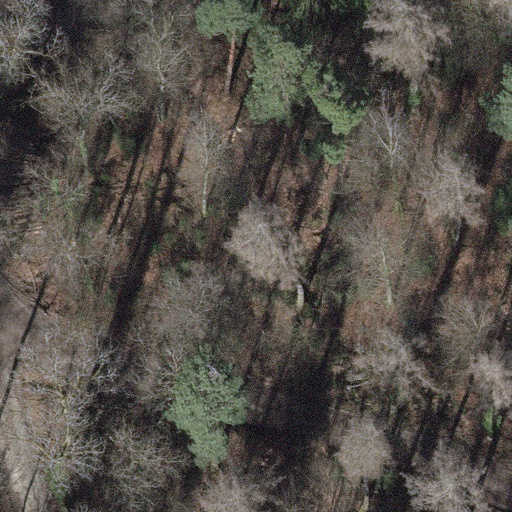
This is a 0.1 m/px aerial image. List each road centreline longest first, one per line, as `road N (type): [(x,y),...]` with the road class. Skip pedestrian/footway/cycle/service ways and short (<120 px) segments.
road 1 (track): [(511,487),(302,417),(0,342)]
road 2 (track): [(36,511),(0,366)]
road 3 (track): [(129,0),(24,33),(0,29)]
